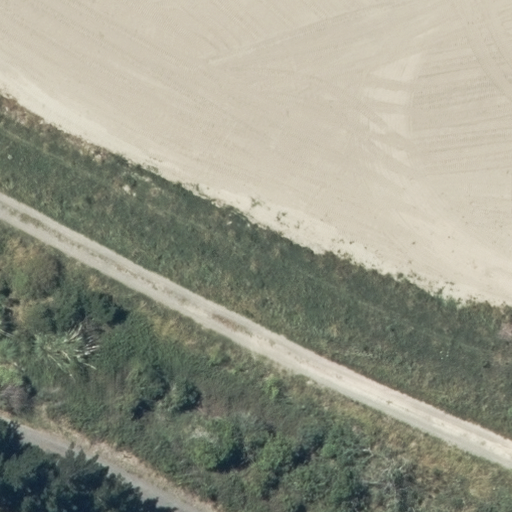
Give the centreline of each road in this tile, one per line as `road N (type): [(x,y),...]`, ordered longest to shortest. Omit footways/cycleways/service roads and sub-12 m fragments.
road 1 (residential): [(511,426),(174,269),(0,173)]
road 2 (residential): [(0,403),(236,511)]
